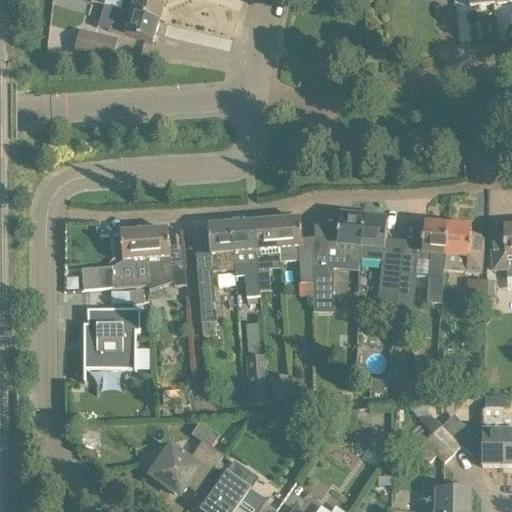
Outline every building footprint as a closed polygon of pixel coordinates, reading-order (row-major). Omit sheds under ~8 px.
[(166,0),(164,0),(123,0),(120,12),(159,23),(166,0)] [(492,0),(468,0),(469,8),(494,6),(492,0)] [(120,12),(105,8),(102,20),(128,27),(125,38),(153,46),(159,23),(120,12)] [(76,59),(113,60),(117,42),(79,33),(76,59)] [(313,287),(313,300),(331,300),(331,284),(326,284),(326,271),(331,272),(336,272),(358,274),(359,262),(362,262),(364,220),(340,218),(339,231),(338,233),(338,243),(314,241),(314,250),(313,287)] [(381,264),(378,293),(397,296),(403,243),(386,242),(387,238),(386,238),(387,223),(364,220),(362,262),(381,264)] [(299,263),(300,286),(313,286),(314,250),(303,250),(300,221),(276,223),(279,265),(299,263)] [(254,225),(259,294),(270,293),(268,272),(279,271),(279,265),(276,223),(254,225)] [(236,279),(245,278),(247,300),(259,299),(259,294),(254,225),(232,227),(235,273),(236,279)] [(504,237),(490,239),(493,275),(507,274),(507,280),(511,279),(511,225),(503,226),(503,231),(504,237)] [(443,273),(445,258),(448,229),(424,226),(423,241),(422,241),(421,245),(403,243),(397,296),(396,311),(412,313),(416,279),(428,280),(426,305),(441,307),(443,282),(442,282),(443,273)] [(195,257),(199,300),(214,300),(212,275),(235,273),(232,227),(207,229),(210,256),(195,257)] [(485,240),(470,239),(471,231),(448,229),(445,258),(443,273),(481,276),(485,240)] [(169,260),(169,246),(168,232),(144,234),(148,277),(148,289),(149,293),(174,285),(174,289),(186,288),(184,272),(173,273),(170,270),(169,260)] [(123,264),(113,270),(114,292),(148,289),(148,277),(144,234),(121,235),(123,264)] [(113,270),(83,273),(85,294),(114,292),(113,270)] [(487,283),(487,302),(497,303),(497,284),(487,283)] [(142,293),(129,294),(131,307),(144,306),(142,293)] [(200,313),(201,326),(216,324),(215,312),(200,313)] [(84,328),(84,373),(136,373),(136,335),(140,335),(139,313),(87,313),(88,328),(84,328)] [(260,326),(247,326),(249,355),(262,354),(260,326)] [(267,407),(265,378),(264,359),(247,360),(249,408),(267,407)] [(271,380),(272,402),(289,401),(287,379),(271,380)] [(390,381),(389,401),(433,403),(434,384),(422,383),(422,381),(403,380),(403,382),(390,381)] [(375,382),(374,395),(385,396),(386,383),(375,382)] [(503,469),(504,434),(504,410),(485,410),(482,413),(481,469),(503,469)] [(462,449),(441,428),(435,423),(432,420),(427,419),(421,420),(417,421),(432,437),(453,458),(462,449)] [(373,435),(368,447),(379,453),(387,451),(381,433),(373,435)] [(511,434),(504,434),(503,469),(511,469),(511,434)] [(428,466),(436,458),(444,466),(453,458),(432,437),(416,453),(428,466)] [(197,496),(223,458),(202,443),(189,462),(181,456),(179,448),(172,450),(171,449),(170,450),(162,451),(164,459),(150,479),(180,499),(187,489),(197,496)] [(216,491),(201,511),(272,511),(265,507),(267,504),(251,493),(243,487),(251,476),(234,464),(216,490),(216,491)] [(392,480),(379,480),(379,489),(392,489),(392,480)] [(436,492),(435,511),(470,511),(471,493),(436,492)]
